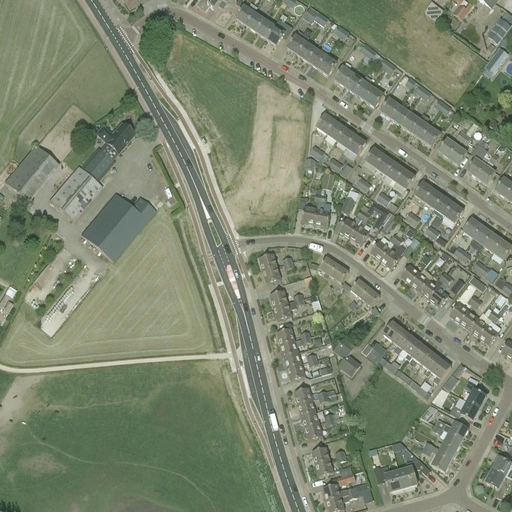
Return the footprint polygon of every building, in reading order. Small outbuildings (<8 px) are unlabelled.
[(197,0),(200,2),(196,8),(200,11),(208,0),(197,0)] [(205,15),(209,9),(215,13),(218,9),(218,8),(222,2),(222,0),(208,0),(200,11),(205,15)] [(237,4),(236,0),(222,0),(222,2),(218,8),(218,9),(223,12),(228,6),(233,10),(237,4)] [(293,11),(297,3),(292,0),(288,8),(293,11)] [(476,0),(491,10),(498,0),(476,0)] [(436,26),(444,14),(432,4),(427,11),(426,13),(425,14),(425,15),(425,16),(425,17),(426,18),(431,22),(436,26)] [(462,23),(473,9),(468,5),(464,11),(460,8),(453,16),(462,23)] [(244,8),(235,21),(246,28),(254,15),(244,8)] [(303,21),(312,27),(315,23),(319,26),(324,19),(310,10),(303,21)] [(256,35),(264,22),(254,15),(246,28),(256,35)] [(498,47),(511,30),(508,27),(511,22),(511,18),(507,15),(501,22),(487,39),(498,47)] [(324,29),(329,22),(324,19),(319,26),(324,29)] [(266,42),(275,29),(264,22),(256,35),(266,42)] [(276,49),(285,36),(275,29),(266,42),(276,49)] [(339,29),(334,36),(339,39),(344,32),(339,29)] [(511,29),(502,43),(511,50),(511,29)] [(344,43),(349,35),(344,32),(339,39),(344,43)] [(296,38),(287,51),(298,58),(309,41),(309,40),(299,34),(296,38)] [(308,65),(316,51),(310,47),(313,44),(309,41),(298,58),(308,65)] [(366,47),(360,54),(366,58),(371,51),(366,47)] [(318,71),(327,58),(316,51),(308,65),(318,71)] [(372,63),(377,56),(371,51),(366,58),(372,63)] [(499,51),(485,70),(494,77),(508,57),(499,51)] [(328,78),(337,65),(327,58),(318,71),(328,78)] [(385,62),(377,73),(383,77),(386,73),(391,66),(385,62)] [(343,69),(334,82),(344,89),(353,76),(348,73),(352,68),(347,65),(343,70),(343,69)] [(391,77),(388,81),(390,83),(395,86),(403,75),(391,66),(386,73),(391,77)] [(353,76),(344,89),(354,96),(363,83),(353,76)] [(365,103),(373,90),(369,87),(372,83),(366,79),(363,83),(354,96),(365,103)] [(411,81),(405,88),(411,92),(417,85),(411,81)] [(373,90),(365,103),(374,110),(375,110),(384,98),(386,93),(376,87),(374,91),(373,90)] [(421,88),(415,95),(421,99),(426,92),(421,88)] [(427,104),(432,97),(426,92),(421,99),(427,104)] [(389,101),(381,114),(391,121),(400,108),(389,101)] [(401,128),(410,115),(406,112),(409,107),(404,103),(400,109),(400,108),(391,121),(401,128)] [(440,103),(435,110),(440,114),(445,107),(440,103)] [(446,119),(451,111),(445,107),(440,114),(446,119)] [(411,135),(420,122),(410,115),(401,128),(411,135)] [(325,117),(316,130),(327,137),(336,125),(325,117)] [(421,142),(430,129),(426,126),(429,121),(423,117),(420,122),(411,135),(421,142)] [(462,129),(467,121),(461,117),(456,125),(462,129)] [(498,125),(492,121),(488,126),(495,131),(498,125)] [(337,144),(346,132),(336,125),(327,137),(337,144)] [(470,140),(479,128),(475,125),(466,137),(465,136),(460,144),(466,148),(471,140),(470,140)] [(106,146),(101,153),(112,163),(118,156),(134,136),(122,126),(112,137),(102,129),(96,136),(106,145),(105,145),(106,146)] [(431,149),(440,136),(430,129),(421,142),(431,149)] [(347,151),(355,139),(346,132),(337,144),(347,151)] [(462,133),(456,141),(460,144),(465,136),(462,133)] [(347,152),(357,158),(366,146),(355,139),(347,151),(347,152)] [(447,141),(438,154),(448,161),(457,148),(447,141)] [(475,161),(466,174),(476,181),(485,168),(480,165),(488,154),(485,152),(488,147),(481,142),(471,158),(475,161)] [(458,168),(467,155),(457,148),(448,161),(458,168)] [(25,203),(56,166),(35,149),(4,186),(25,203)] [(319,163),(325,155),(317,150),(312,158),(319,163)] [(78,169),(49,203),(74,224),(103,190),(98,186),(115,165),(112,163),(101,153),(98,151),(81,171),(78,169)] [(375,172),(385,158),(374,151),(365,165),(375,172)] [(494,156),(488,164),(493,168),(499,159),(494,156)] [(375,172),(372,177),(373,176),(383,183),(386,178),(395,165),(385,158),(375,172)] [(305,172),(313,173),(314,162),(307,161),(305,172)] [(333,161),(328,169),(332,172),(337,164),(333,161)] [(337,164),(332,172),(336,174),(338,176),(341,171),(342,169),(343,168),(337,164)] [(485,168),(476,181),(486,188),(495,175),(490,172),(493,168),(488,164),(485,168)] [(386,178),(396,185),(404,172),(395,165),(386,178)] [(343,172),(340,177),(346,181),(353,171),(347,167),(345,170),(343,172)] [(358,168),(348,183),(361,192),(366,185),(362,181),(358,178),(362,171),(358,168)] [(404,172),(396,185),(406,192),(415,179),(404,172)] [(326,176),(323,192),(331,193),(334,177),(326,176)] [(511,186),(503,180),(495,193),(505,200),(511,190),(511,186)] [(366,195),(371,188),(366,185),(361,192),(366,195)] [(423,185),(414,198),(425,205),(433,192),(423,185)] [(304,213),(302,225),(315,227),(321,197),(322,193),(317,192),(314,204),(313,204),(312,211),(305,210),(306,202),(300,200),(298,212),(304,213)] [(433,192),(425,205),(434,212),(443,199),(433,192)] [(382,195),(376,202),(381,206),(386,198),(382,195)] [(155,218),(153,216),(155,213),(139,200),(131,210),(120,200),(115,196),(81,237),(112,264),(148,222),(150,224),(155,218)] [(326,198),(321,197),(315,227),(328,230),(331,215),(330,215),(331,208),(324,206),(326,198)] [(381,206),(387,209),(392,202),(386,198),(381,206)] [(443,199),(434,212),(444,219),(453,206),(443,199)] [(354,202),(346,200),(341,213),(349,216),(354,202)] [(455,226),(464,213),(453,206),(444,219),(445,219),(441,223),(452,231),(455,226)] [(372,207),(367,214),(376,220),(372,225),(379,230),(388,218),(372,207)] [(362,212),(357,220),(362,223),(367,215),(362,212)] [(367,215),(362,223),(366,226),(371,218),(367,215)] [(410,215),(405,222),(410,226),(415,218),(410,215)] [(393,217),(382,232),(387,236),(398,221),(393,217)] [(415,229),(420,222),(415,218),(410,226),(415,229)] [(472,221),(463,234),(473,242),(482,229),(472,221)] [(347,222),(339,234),(350,241),(358,229),(347,222)] [(358,229),(350,241),(361,248),(369,236),(365,233),(358,229)] [(430,229),(425,236),(430,240),(435,232),(430,229)] [(482,229),(473,242),(483,249),(492,236),(482,229)] [(409,232),(405,237),(410,241),(414,235),(409,232)] [(435,243),(440,236),(435,232),(430,240),(435,243)] [(492,236),(483,249),(493,256),(502,243),(492,236)] [(380,244),(370,256),(381,264),(400,240),(396,237),(390,244),(386,249),(380,244)] [(391,273),(401,261),(397,258),(402,252),(399,250),(404,243),(400,240),(381,264),(391,273)] [(416,241),(402,257),(407,261),(420,245),(416,241)] [(503,263),(511,250),(511,249),(502,243),(493,256),(503,263)] [(459,249),(454,257),(459,261),(465,254),(459,249)] [(465,265),(471,258),(465,254),(459,261),(465,265)] [(273,257),(259,261),(262,274),(277,270),(273,257)] [(425,258),(421,263),(426,268),(430,262),(425,258)] [(330,278),(337,267),(326,260),(319,271),(330,278)] [(420,295),(429,284),(425,281),(430,275),(437,267),(430,262),(426,268),(420,276),(410,288),(420,295)] [(479,264),(473,271),(479,276),(484,268),(479,264)] [(341,285),(348,274),(337,267),(330,278),(331,279),(341,285)] [(410,268),(400,280),(410,288),(420,276),(410,268)] [(491,271),(490,273),(484,268),(479,276),(492,285),(498,277),(491,271)] [(266,286),(281,282),(277,270),(262,274),(266,286)] [(445,276),(439,283),(443,286),(449,279),(445,276)] [(447,289),(450,286),(453,282),(449,279),(443,286),(447,289)] [(484,294),(488,288),(473,279),(469,285),(484,294)] [(356,298),(360,301),(369,291),(359,282),(350,293),(356,298)] [(464,286),(464,285),(459,282),(450,292),(456,297),(464,286)] [(439,291),(434,288),(429,284),(420,295),(429,303),(439,291)] [(351,290),(344,285),(342,289),(347,294),(351,290)] [(508,297),(511,291),(511,288),(507,285),(505,288),(502,293),(508,297)] [(9,289),(0,304),(0,308),(4,310),(2,314),(7,317),(13,306),(8,303),(10,300),(12,301),(17,293),(9,289)] [(499,295),(496,293),(492,290),(489,294),(493,296),(484,309),(487,311),(499,295)] [(360,301),(361,302),(367,306),(371,310),(379,299),(369,291),(360,301)] [(449,299),(443,295),(439,291),(429,303),(439,311),(449,299)] [(477,299),(485,302),(487,296),(479,293),(477,299)] [(284,294),(270,298),(273,311),(288,306),(284,294)] [(495,304),(502,308),(506,302),(500,297),(495,304)] [(310,300),(311,305),(313,305),(313,307),(318,306),(317,303),(319,302),(317,298),(310,300)] [(474,299),(469,306),(472,309),(478,301),(474,299)] [(477,312),(482,305),(478,301),(472,309),(477,312)] [(277,323),(292,319),(290,313),(297,311),(296,309),(305,307),(303,302),(294,304),(294,305),(288,307),(288,306),(273,311),(277,323)] [(357,307),(354,304),(348,310),(352,313),(357,307)] [(458,307),(449,319),(459,326),(468,314),(458,307)] [(380,316),(375,310),(371,313),(372,314),(375,319),(380,316)] [(488,320),(492,323),(498,316),(493,313),(488,320)] [(469,334),(478,322),(468,314),(459,326),(469,334)] [(498,316),(492,323),(496,326),(502,319),(498,316)] [(478,322),(469,334),(479,341),(488,329),(482,325),(478,322)] [(392,324),(382,337),(392,345),(402,332),(392,324)] [(488,329),(479,341),(489,349),(498,337),(494,333),(488,329)] [(291,332),(276,336),(280,348),(295,344),(291,332)] [(402,332),(392,345),(398,349),(394,354),(398,358),(402,353),(402,352),(412,339),(402,332)] [(284,360),(298,356),(296,350),(304,348),(303,347),(312,344),(310,339),(301,342),(302,342),(295,344),(280,348),(284,360)] [(402,353),(408,357),(405,360),(409,363),(412,360),(422,347),(412,339),(402,352),(402,353)] [(352,381),(361,368),(349,359),(356,349),(344,340),(333,355),(344,363),(338,370),(341,372),(340,373),(342,375),(343,374),(352,381)] [(511,345),(509,343),(501,356),(511,363),(511,362),(511,345)] [(376,367),(381,370),(383,368),(377,364),(381,359),(382,358),(368,347),(362,355),(376,366),(376,367)] [(412,360),(418,364),(415,368),(419,371),(422,368),(421,367),(431,355),(422,347),(412,360)] [(422,368),(427,372),(424,376),(428,379),(431,375),(441,362),(431,355),(421,367),(422,368)] [(287,372),(302,367),(298,356),(284,360),(287,372)] [(391,366),(381,359),(377,364),(383,368),(387,371),(391,366)] [(438,387),(451,370),(441,362),(431,375),(437,379),(433,384),(438,387)] [(394,363),(391,367),(391,366),(387,371),(397,379),(401,374),(398,372),(400,368),(394,363)] [(302,367),(287,372),(291,384),(305,380),(304,376),(302,367)] [(464,370),(461,368),(453,378),(457,381),(463,373),(466,374),(468,372),(464,369),(464,370)] [(330,369),(320,372),(321,378),(332,375),(330,369)] [(401,374),(397,379),(407,386),(410,381),(401,374)] [(410,381),(407,386),(416,394),(420,389),(410,381)] [(468,383),(464,391),(472,395),(467,404),(480,411),(487,399),(475,392),(477,388),(468,383)] [(443,390),(447,393),(449,394),(452,390),(446,386),(445,387),(443,390)] [(431,397),(423,391),(420,389),(416,394),(427,402),(431,397)] [(298,407),(312,403),(311,398),(309,391),(294,395),(298,407)] [(318,397),(319,401),(328,399),(335,397),(334,392),(319,397),(318,397)] [(328,399),(319,401),(320,407),(329,404),(328,399)] [(301,419),(316,415),(314,410),(312,403),(298,407),(301,419)] [(461,417),(473,423),(480,411),(467,404),(462,413),(454,409),(451,415),(444,411),(443,413),(459,421),(461,417)] [(433,418),(427,413),(426,414),(421,420),(428,424),(433,418)] [(304,431),(319,427),(316,415),(301,419),(304,431)] [(442,432),(463,443),(469,432),(468,432),(455,425),(452,430),(445,426),(442,432)] [(308,443),(323,439),(319,427),(304,431),(308,443)] [(463,443),(435,428),(432,433),(441,438),(440,439),(446,442),(443,446),(457,454),(463,443)] [(457,454),(443,446),(440,452),(426,445),(424,450),(432,454),(437,457),(451,464),(457,454)] [(326,450),(311,455),(315,467),(330,463),(326,450)] [(432,454),(424,450),(421,454),(429,459),(432,454)] [(445,475),(451,464),(437,457),(432,468),(445,475)] [(417,488),(413,473),(419,472),(426,478),(431,474),(419,462),(414,458),(411,461),(414,464),(406,466),(408,471),(399,473),(404,492),(417,488)] [(499,459),(492,472),(505,479),(510,470),(511,471),(511,465),(511,466),(499,459)] [(319,480),(333,476),(330,463),(315,467),(319,480)] [(351,469),(339,473),(341,480),(353,476),(351,469)] [(384,485),(383,483),(387,482),(391,495),(404,492),(399,473),(389,476),(387,469),(380,471),(379,469),(373,471),(378,487),(384,485)] [(485,484),(495,490),(493,498),(501,502),(511,483),(505,479),(492,472),(485,484)] [(354,476),(353,476),(341,480),(338,481),(340,488),(356,484),(354,476)] [(370,491),(368,487),(358,490),(355,491),(347,493),(346,492),(339,494),(337,487),(322,492),(326,504),(360,494),(370,491)] [(370,492),(370,491),(360,494),(326,504),(328,511),(344,511),(342,506),(349,503),(363,499),(365,506),(373,504),(370,492)]
